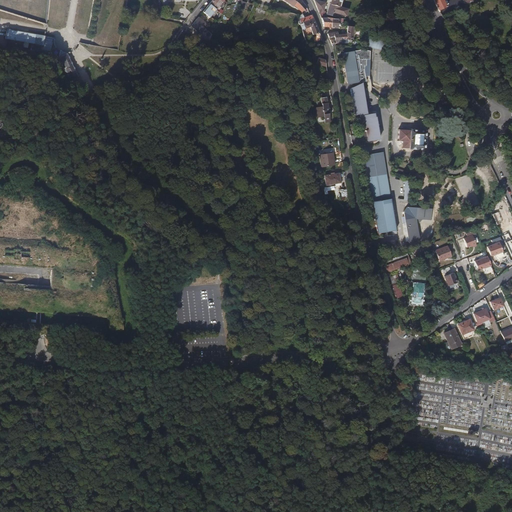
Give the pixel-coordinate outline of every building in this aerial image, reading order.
[(222,3),(218,0),(212,0),(209,4),(216,10),(219,6),(221,4),(222,3)] [(300,0),(296,0),(293,7),(302,13),(307,8),(300,0)] [(321,19),(323,19),(325,13),(323,12),(325,3),(313,0),(321,19)] [(330,0),(326,15),(335,17),(338,7),(340,0),(330,0)] [(433,0),(439,11),(446,7),(442,0),(462,0),(464,3),(473,4),(474,0),(433,0)] [(210,18),(216,10),(209,4),(203,12),(210,18)] [(348,10),(338,7),(335,17),(341,17),(341,15),(346,16),(348,10)] [(311,16),(306,17),(303,19),(298,21),(298,24),(299,25),(300,25),(313,19),(311,16)] [(203,26),(205,23),(199,17),(191,26),(198,32),(203,26)] [(321,19),(324,27),(331,28),(330,18),(326,18),(323,19),(321,19)] [(319,33),(318,30),(313,19),(300,25),(302,30),(307,28),(308,31),(311,30),(313,35),(319,33)] [(351,38),(352,35),(352,31),(353,27),(346,26),(346,29),(346,35),(340,35),(341,39),(343,39),(346,39),(348,39),(348,41),(351,41),(351,39),(351,38)] [(24,42),(40,45),(43,45),(44,36),(7,30),(5,39),(10,40),(24,42)] [(213,35),(209,32),(204,41),(199,39),(199,43),(207,47),(213,35)] [(336,43),(341,42),(341,39),(340,35),(337,35),(337,33),(327,34),(329,38),(334,36),(336,43)] [(388,39),(366,34),(364,46),(386,51),(388,39)] [(24,42),(10,40),(10,43),(14,44),(13,49),(23,50),(24,42)] [(369,52),(362,50),(342,53),(347,85),(366,82),(364,77),(363,73),(363,69),(363,67),(365,66),(365,60),(369,60),(369,52)] [(65,68),(64,68),(64,70),(68,77),(68,78),(75,75),(77,74),(67,53),(60,57),(61,59),(65,68)] [(325,62),(318,59),(316,64),(326,68),(325,62)] [(374,114),(367,115),(363,86),(350,88),(355,117),(360,116),(364,139),(367,138),(368,142),(379,140),(375,117),(374,117),(374,114)] [(330,122),(326,104),(320,105),(321,107),(315,108),(317,118),(323,118),(324,123),(330,122)] [(399,130),(398,130),(399,131),(398,140),(397,141),(397,142),(398,141),(402,142),(402,148),(401,148),(401,149),(402,149),(409,149),(409,150),(424,151),(424,144),(423,144),(423,139),(424,139),(425,131),(410,130),(410,131),(408,131),(408,130),(403,130),(399,130)] [(370,202),(389,199),(382,153),(362,156),(370,202)] [(0,321),(99,328),(99,335),(119,341),(133,334),(137,327),(127,273),(137,264),(137,253),(131,239),(49,182),(50,171),(45,163),(33,157),(22,154),(9,156),(0,160),(0,321)] [(333,166),(331,154),(319,156),(320,167),(333,166)] [(339,184),(338,174),(323,177),(325,187),(339,184)] [(386,211),(392,211),(390,200),(379,202),(379,203),(385,203),(386,211)] [(379,203),(379,202),(371,203),(375,235),(395,232),(392,211),(386,211),(385,203),(379,203)] [(430,221),(431,210),(406,208),(402,213),(403,219),(407,244),(409,243),(418,242),(416,228),(414,220),(421,220),(430,221)] [(407,244),(403,219),(401,219),(406,248),(409,248),(409,243),(407,244)] [(472,247),(475,245),(472,236),(471,236),(468,238),(463,240),(467,249),(472,247)] [(502,252),(498,243),(487,248),(491,257),(496,255),(497,257),(499,258),(503,256),(502,252)] [(450,256),(446,246),(434,251),(438,261),(444,259),(443,258),(450,256)] [(418,248),(410,252),(413,260),(422,256),(418,248)] [(384,273),(410,263),(407,256),(381,266),(384,273)] [(491,266),(487,256),(474,262),(478,271),(483,268),(483,269),(491,266)] [(457,283),(453,273),(444,276),(448,286),(457,283)] [(388,286),(396,283),(393,276),(386,278),(388,286)] [(422,307),(423,300),(423,294),(424,290),(424,283),(410,282),(410,287),(409,292),(408,305),(409,305),(422,307)] [(394,301),(403,297),(397,283),(388,287),(394,301)] [(493,311),(503,306),(499,298),(490,303),(493,311)] [(490,319),(485,309),(474,315),(478,324),(490,319)] [(473,330),(469,320),(457,325),(462,335),(473,330)] [(511,327),(501,332),(506,342),(511,339),(511,327)] [(460,345),(454,329),(444,334),(451,349),(460,345)]
